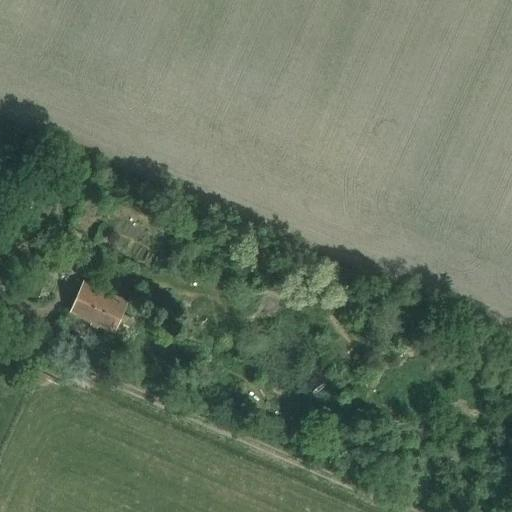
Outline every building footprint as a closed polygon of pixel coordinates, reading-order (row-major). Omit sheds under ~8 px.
[(41,170),(17,160),(11,175),(35,185),(41,170)] [(37,202),(15,192),(5,214),(28,224),(37,202)] [(27,230),(1,219),(0,220),(0,253),(15,260),(27,230)] [(61,271),(44,263),(30,293),(48,301),(61,271)] [(127,301),(84,282),(71,312),(114,331),(127,301)] [(415,356),(433,346),(426,333),(408,343),(415,356)]
